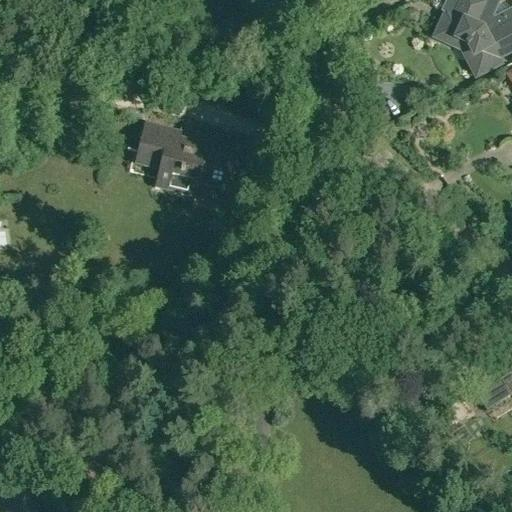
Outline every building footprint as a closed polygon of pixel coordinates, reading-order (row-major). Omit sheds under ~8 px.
[(501,0),(446,0),(441,13),(445,15),(434,38),(453,47),(457,40),(465,44),(464,45),(467,48),(468,47),(473,55),(466,59),(476,78),(500,65),(497,60),(511,51),(511,9),(494,19),(493,18),(501,0)] [(0,82),(9,69),(0,62),(0,82)] [(146,123),(138,155),(162,162),(159,171),(156,187),(194,196),(197,184),(225,190),(235,150),(198,140),(187,147),(177,144),(180,132),(146,123)] [(301,164),(284,187),(296,196),(313,173),(301,164)] [(23,254),(0,257),(0,279),(27,275),(23,254)] [(511,372),(501,379),(511,395),(511,397),(511,372)] [(498,374),(473,390),(486,411),(511,395),(501,379),(498,374)] [(0,499),(5,511),(41,511),(32,487),(0,499)]
